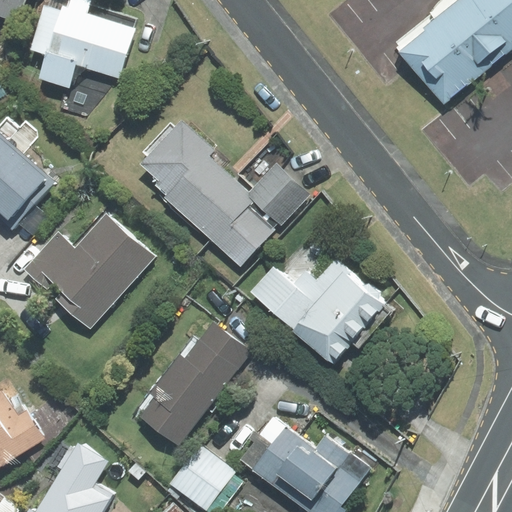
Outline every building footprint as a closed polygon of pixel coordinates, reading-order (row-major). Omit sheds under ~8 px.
[(0,0),(0,15),(4,18),(8,7),(32,17),(39,0),(0,0)] [(64,0),(65,1),(61,0),(57,0),(57,3),(52,1),(37,46),(57,53),(49,75),(81,86),(85,75),(87,74),(90,73),(93,70),(95,66),(129,77),(146,25),(99,9),(101,6),(102,0),(82,0),(82,3),(79,0),(64,0)] [(466,0),(443,0),(440,4),(437,9),(438,11),(404,38),(410,45),(466,0)] [(511,0),(466,0),(410,45),(420,57),(454,100),(511,54),(511,0)] [(1,75),(0,75),(0,100),(12,94),(1,75)] [(225,146),(195,116),(152,160),(170,177),(164,182),(249,264),(319,192),(286,160),(258,189),(237,169),(219,152),(225,146)] [(64,180),(2,122),(0,123),(0,211),(9,220),(18,228),(64,180)] [(165,254),(117,211),(86,245),(67,228),(32,267),(43,277),(98,327),(165,254)] [(297,276),(283,264),(260,289),(306,330),(309,327),(344,359),(349,353),(364,336),(372,343),(403,308),(395,300),(397,297),(361,266),(358,270),(343,257),(323,279),(313,270),(303,281),(297,276)] [(260,349),(222,320),(196,355),(191,351),(161,390),(166,394),(153,412),(189,440),(260,349)] [(27,412),(12,388),(0,395),(0,470),(55,436),(36,406),(27,412)] [(325,443),(297,422),(263,467),(322,511),(351,511),(355,506),(351,503),(380,465),(334,431),(325,443)] [(119,457),(89,440),(48,507),(41,503),(36,511),(110,511),(120,495),(103,485),(119,457)] [(208,442),(178,481),(213,508),(243,469),(208,442)] [(195,511),(179,495),(160,511),(195,511)] [(12,496),(0,511),(23,511),(26,508),(12,496)]
